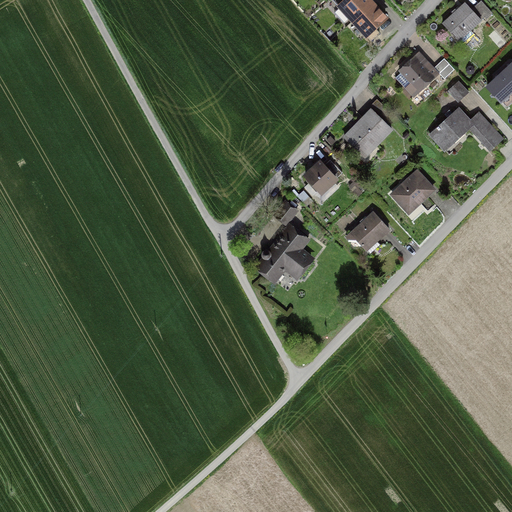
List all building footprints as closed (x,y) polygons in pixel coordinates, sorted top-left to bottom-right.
[(354,25),(374,6),(367,0),(347,0),(339,9),(354,25)] [(480,19),(473,9),(467,3),(444,23),(459,39),(480,19)] [(473,9),(480,19),(489,13),(480,3),(473,9)] [(369,41),(389,22),(374,6),(354,25),(369,41)] [(420,56),(401,73),(413,86),(407,92),(416,101),(441,78),(420,56)] [(445,62),(436,71),(446,82),(456,73),(445,62)] [(511,96),(511,64),(488,87),(504,104),(511,96)] [(470,96),(460,84),(450,93),(460,105),(470,96)] [(393,111),(377,98),(371,105),(387,118),(393,111)] [(393,131),(370,110),(344,138),(366,159),(393,131)] [(472,122),(460,110),(431,137),(447,154),(471,131),(492,154),(506,141),(481,113),(472,122)] [(342,181),(324,161),(307,175),(325,196),(342,181)] [(438,191),(419,171),(392,195),(411,216),(438,191)] [(299,212),(288,203),(279,213),(290,222),(299,212)] [(392,232),(376,212),(348,237),(369,252),(392,232)] [(312,240),(290,224),(256,269),(277,285),(287,272),(301,283),(318,261),(304,251),(312,240)]
